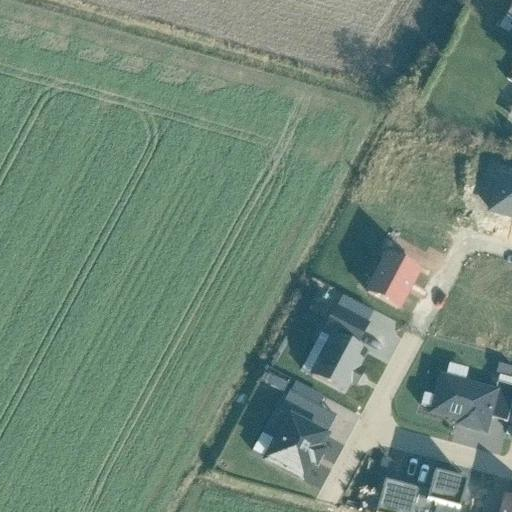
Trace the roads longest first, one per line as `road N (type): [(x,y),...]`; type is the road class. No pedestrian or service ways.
road 1 (residential): [(511,250),(474,238),(466,245),(366,429)]
road 2 (residential): [(511,466),(366,429)]
